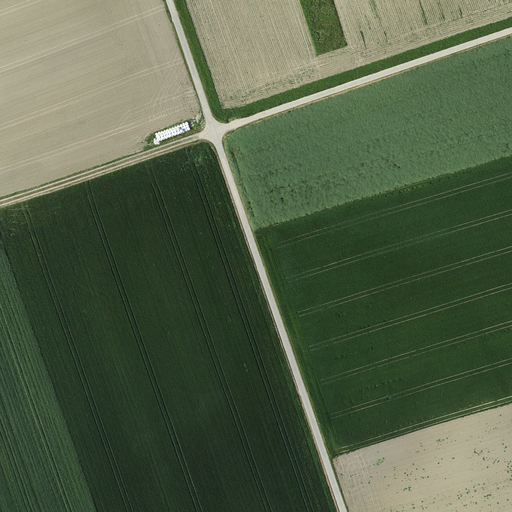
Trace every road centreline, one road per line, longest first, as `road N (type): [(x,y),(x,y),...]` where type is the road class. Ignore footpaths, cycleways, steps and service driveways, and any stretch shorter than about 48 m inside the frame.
road 1 (track): [(169,0),(343,511)]
road 2 (track): [(511,33),(214,132)]
